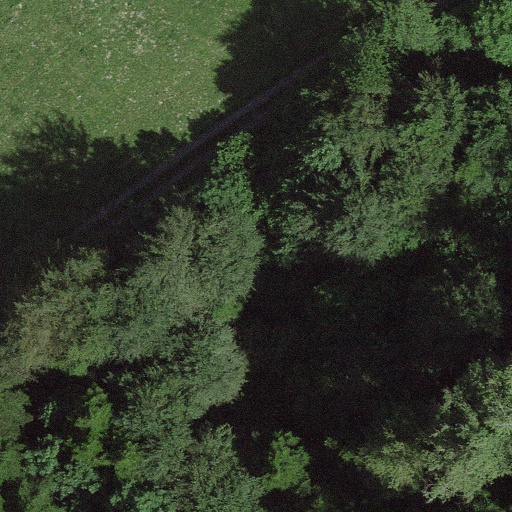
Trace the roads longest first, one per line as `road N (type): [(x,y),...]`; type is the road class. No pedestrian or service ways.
road 1 (track): [(449,0),(0,329)]
road 2 (track): [(511,318),(416,511)]
